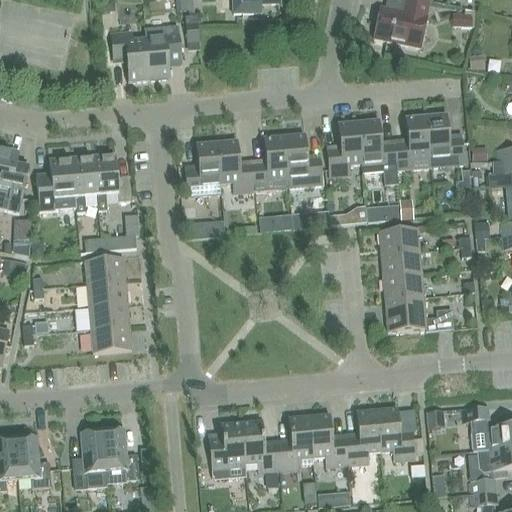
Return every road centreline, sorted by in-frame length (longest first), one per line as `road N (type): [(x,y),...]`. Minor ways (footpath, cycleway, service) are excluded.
road 1 (residential): [(193,387),(181,270),(168,243),(158,115)]
road 2 (residential): [(0,404),(193,387)]
road 3 (residential): [(193,387),(215,396),(362,382)]
road 4 (residential): [(158,115),(325,98)]
road 5 (residential): [(158,115),(43,123),(0,115)]
road 6 (residential): [(362,382),(346,244)]
road 7 (residential): [(325,98),(459,90)]
